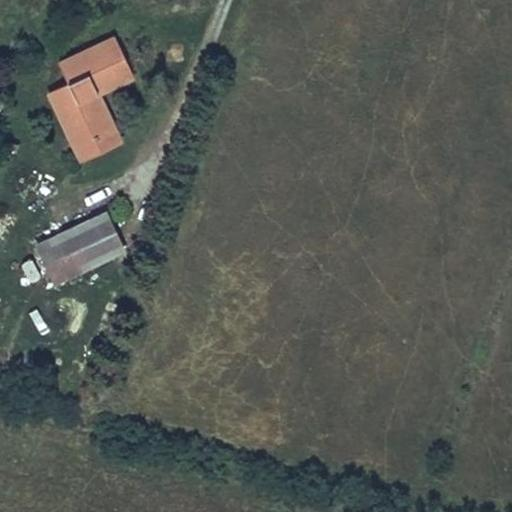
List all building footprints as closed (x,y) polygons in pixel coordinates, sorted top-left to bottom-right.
[(74,150),(114,131),(104,111),(95,116),(87,101),(97,96),(133,79),(114,40),(58,67),(66,85),(47,94),(74,150)] [(87,101),(95,116),(104,111),(97,96),(87,101)] [(80,163),(120,143),(114,131),(74,150),(80,163)] [(78,274),(124,251),(106,214),(59,237),(78,274)] [(55,285),(78,274),(59,237),(37,248),(55,285)] [(19,268),(31,282),(42,273),(29,258),(19,268)]
